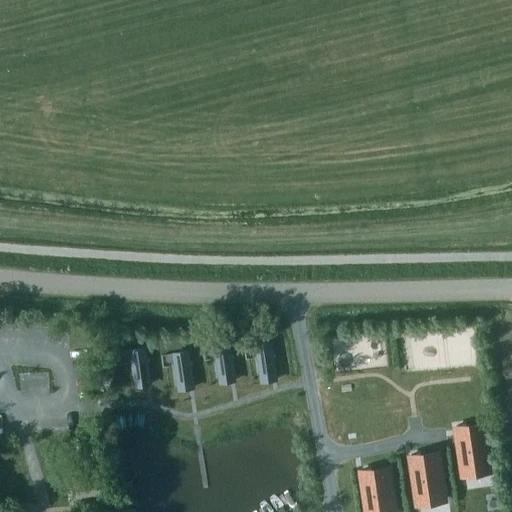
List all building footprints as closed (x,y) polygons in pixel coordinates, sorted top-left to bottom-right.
[(271,343),(256,345),(260,373),(275,371),(271,343)] [(229,344),(214,346),(218,374),(233,372),(229,344)] [(339,346),(341,371),(361,369),(359,345),(339,346)] [(145,347),(130,349),(134,378),(149,376),(145,347)] [(188,351),(173,353),(177,382),(192,379),(188,351)] [(483,422),(456,426),(463,476),(465,476),(464,470),(489,466),(483,422)] [(437,451),(410,455),(418,505),(419,505),(418,499),(443,495),(437,451)] [(388,466),(361,470),(366,511),(381,511),(394,510),(388,466)] [(77,497),(107,495),(107,494),(106,494),(105,481),(106,481),(106,479),(91,480),(90,480),(85,481),(84,480),(83,480),(84,481),(76,481),(76,483),(77,496),(76,496),(77,497)]
